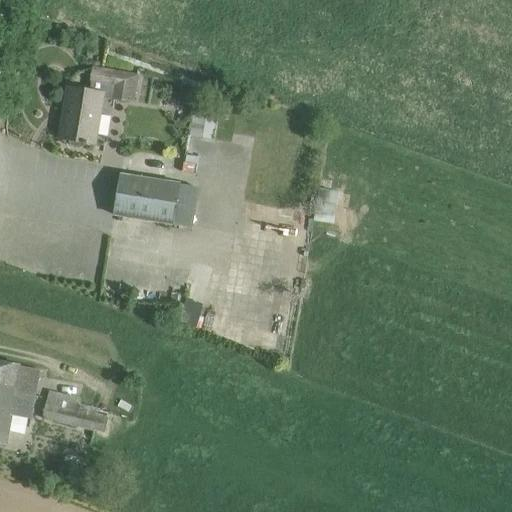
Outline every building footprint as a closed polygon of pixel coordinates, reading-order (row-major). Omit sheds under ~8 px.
[(135,104),(139,76),(94,68),(92,82),(93,82),(91,92),(69,88),(61,139),(95,144),(103,99),(135,104)] [(196,113),(194,135),(252,140),(254,119),(196,113)] [(180,185),(121,175),(115,215),(174,224),(193,228),(200,188),(180,185)] [(320,221),(337,221),(338,190),(321,189),(320,221)] [(235,339),(242,315),(187,299),(180,323),(235,339)] [(37,370),(6,364),(0,362),(0,443),(6,445),(11,416),(30,419),(35,394),(33,394),(37,370)] [(82,399),(50,391),(43,419),(95,432),(95,431),(106,433),(110,418),(103,416),(103,413),(101,412),(101,410),(80,405),(82,399)]
